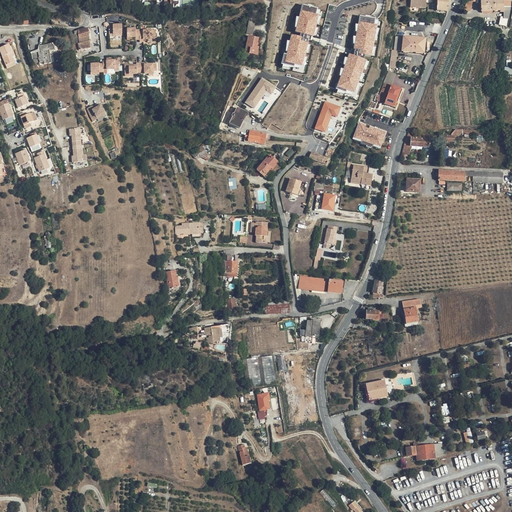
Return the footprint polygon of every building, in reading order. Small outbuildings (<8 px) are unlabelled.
[(448,0),(437,0),(437,3),(436,10),(447,12),(448,0)] [(491,3),(480,3),(481,12),(491,12),(491,3)] [(302,5),(295,33),(314,37),(320,11),(317,10),(318,9),(302,5)] [(375,25),(376,19),(360,16),(354,49),(360,50),(359,54),(372,56),(377,26),(375,25)] [(121,24),(108,25),(109,34),(112,33),(122,33),(121,24)] [(135,27),(126,28),(127,37),(132,36),(135,36),(135,39),(139,39),(140,41),(144,41),(143,38),(147,38),(152,37),(152,36),(155,35),(155,29),(143,29),(143,31),(139,31),(139,29),(135,29),(135,27)] [(91,49),(88,28),(75,31),(75,33),(78,32),(80,44),(78,44),(79,51),(91,49)] [(75,31),(72,32),(71,33),(73,45),(78,44),(80,44),(78,32),(75,33),(75,31)] [(301,41),(302,37),(292,35),(285,62),(303,67),(308,43),(301,41)] [(258,39),(248,37),(245,55),(249,56),(249,54),(256,55),(258,50),(256,50),(258,39)] [(404,37),(402,51),(424,54),(425,39),(404,37)] [(2,47),(8,64),(17,61),(15,56),(14,54),(14,52),(15,52),(12,44),(2,47)] [(49,51),(54,50),(53,46),(50,44),(40,46),(40,52),(32,54),(33,60),(39,59),(40,62),(43,62),(44,64),(51,63),(49,51)] [(350,55),(338,87),(355,93),(367,61),(350,55)] [(103,63),(91,64),(92,73),(100,73),(104,72),(104,70),(111,70),(116,70),(115,67),(119,67),(119,60),(103,61),(103,63)] [(137,64),(126,64),(126,71),(130,71),(130,73),(134,73),(138,73),(137,72),(146,71),(146,73),(150,72),(155,72),(155,69),(158,69),(157,62),(145,63),(145,61),(137,62),(137,64)] [(262,78),(246,102),(255,108),(267,91),(272,94),(277,88),(262,78)] [(377,101),(385,104),(391,86),(384,83),(377,101)] [(401,89),(391,86),(385,104),(393,107),(394,102),(396,103),(401,89)] [(21,107),(31,103),(26,91),(20,93),(22,97),(18,98),(21,107)] [(338,117),(341,107),(326,101),(316,128),(326,132),(332,115),(338,117)] [(4,105),(1,106),(6,118),(16,115),(11,102),(4,105)] [(94,106),(88,109),(91,116),(95,114),(97,117),(105,113),(101,105),(97,107),(98,108),(95,109),(95,108),(94,106)] [(243,121),(244,121),(247,113),(238,108),(230,124),(240,128),(243,121)] [(34,122),(31,114),(21,117),(24,125),(34,122)] [(360,122),(354,138),(381,148),(387,132),(360,122)] [(82,133),(81,127),(71,128),(72,133),(74,133),(74,135),(75,145),(81,144),(80,140),(83,140),(82,133)] [(483,135),(483,131),(480,130),(455,130),(450,136),(409,133),(404,144),(402,153),(409,155),(411,146),(428,148),(429,140),(454,142),(455,137),(463,135),(479,135),(483,135)] [(249,136),(250,136),(266,139),(267,134),(250,131),(249,136)] [(31,147),(41,143),(37,134),(32,136),(28,138),(31,147)] [(264,145),(266,139),(250,136),(249,136),(249,142),(264,145)] [(193,157),(194,156),(204,148),(207,145),(205,142),(191,154),(193,157)] [(85,161),(84,155),(83,148),(81,148),(81,144),(75,145),(76,155),(76,157),(74,157),(75,161),(85,161)] [(28,148),(17,152),(22,164),(32,160),(28,148)] [(207,153),(204,148),(194,156),(198,160),(200,158),(201,158),(207,153)] [(46,150),(45,150),(40,152),(41,155),(37,156),(42,170),(53,166),(46,150)] [(326,165),(329,160),(324,158),(324,157),(312,153),(309,159),(322,164),(322,163),(326,165)] [(256,158),(254,156),(244,166),(247,169),(256,158)] [(256,170),(260,173),(262,171),(266,174),(271,168),(273,170),(276,166),(275,165),(277,162),(272,157),(270,159),(267,157),(256,170)] [(364,166),(354,165),(353,171),(363,173),(364,166)] [(468,172),(438,170),(438,180),(467,182),(468,172)] [(361,182),(361,184),(371,185),(373,175),(363,173),(353,171),(351,180),(361,182)] [(503,174),(468,172),(467,182),(502,184),(503,174)] [(236,177),(229,178),(230,189),(237,188),(236,177)] [(287,192),(297,195),(298,190),(301,182),(291,179),(287,192)] [(406,191),(419,192),(420,180),(407,179),(406,191)] [(427,181),(420,180),(419,192),(419,194),(426,195),(427,181)] [(447,191),(462,191),(462,182),(447,183),(447,191)] [(325,194),(322,210),(333,211),(336,196),(325,194)] [(267,237),(268,232),(266,232),(267,223),(257,222),(256,224),(251,223),(251,232),(256,233),(255,236),(257,236),(256,242),(266,243),(266,237),(267,237)] [(184,234),(202,234),(202,224),(188,224),(183,224),(182,227),(176,227),(176,233),(184,233),(184,234)] [(335,232),(337,232),(338,228),(330,226),(329,230),(328,230),(327,234),(325,243),(324,248),(329,249),(330,244),(331,240),(334,240),(334,236),(335,232)] [(44,238),(42,238),(43,246),(46,246),(47,248),(51,248),(51,244),(52,244),(51,232),(45,233),(46,236),(44,236),(44,238)] [(319,267),(323,249),(318,248),(314,266),(319,267)] [(234,251),(225,250),(224,251),(225,262),(234,262),(234,255),(234,251)] [(236,278),(237,262),(234,262),(225,262),(224,277),(236,278)] [(175,271),(166,273),(168,288),(171,288),(172,289),(179,288),(175,271)] [(300,276),(298,289),(301,290),(327,293),(341,295),(343,282),(300,276)] [(373,293),(380,294),(382,283),(375,282),(373,293)] [(327,293),(326,306),(333,305),(340,302),(341,295),(327,293)] [(421,300),(404,302),(406,324),(417,322),(415,309),(422,308),(421,300)] [(266,315),(289,313),(288,301),(264,303),(266,315)] [(378,311),(366,312),(366,319),(372,320),(373,321),(378,321),(378,317),(381,317),(381,313),(378,313),(378,311)] [(311,336),(314,336),(318,337),(320,320),(311,319),(311,322),(307,321),(306,331),(305,336),(311,337),(311,336)] [(221,335),(219,328),(211,329),(211,328),(205,329),(207,340),(208,340),(209,342),(214,343),(214,341),(217,341),(216,339),(217,339),(217,336),(221,335)] [(248,385),(275,382),(273,356),(246,358),(248,385)] [(366,385),(369,399),(374,398),(373,396),(387,393),(385,381),(366,385)] [(269,393),(258,395),(260,410),(269,408),(268,399),(269,399),(269,393)] [(417,461),(435,458),(433,445),(417,447),(416,444),(413,444),(413,447),(406,448),(407,457),(417,455),(417,461)] [(244,445),(238,446),(243,465),(251,463),(247,447),(245,448),(244,445)] [(362,511),(354,502),(349,506),(352,510),(354,510),(355,511),(362,511)]
